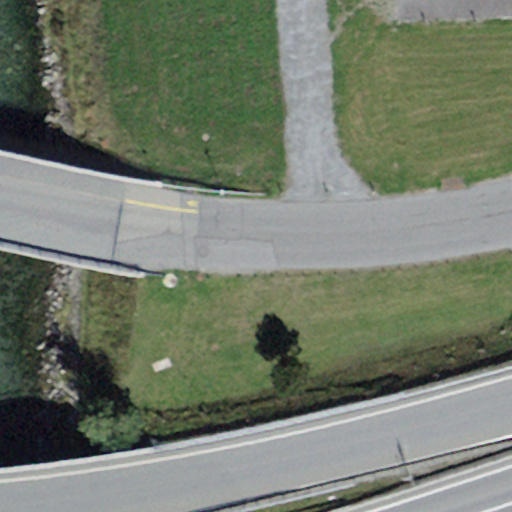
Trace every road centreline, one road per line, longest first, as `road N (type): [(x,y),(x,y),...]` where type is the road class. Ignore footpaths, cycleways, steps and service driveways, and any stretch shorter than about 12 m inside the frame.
road 1 (residential): [(511,210),(315,239),(204,242),(0,201)]
road 2 (primary): [(511,408),(256,474),(56,511)]
